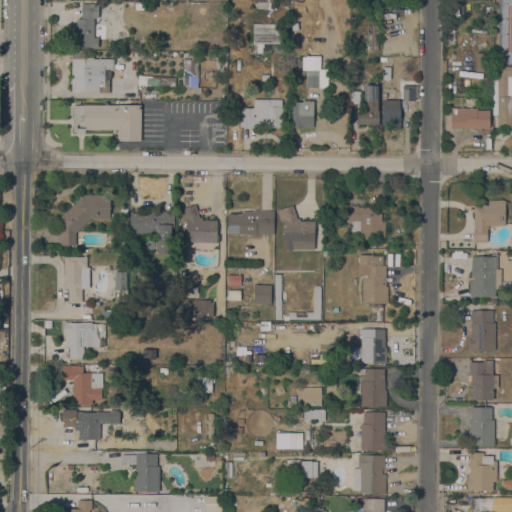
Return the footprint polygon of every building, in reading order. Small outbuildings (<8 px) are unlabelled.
[(256,8),(257,1),(253,1),(253,0),(263,0),(263,2),(266,2),(266,0),(276,0),(276,9),(256,8)] [(133,11),(133,2),(145,2),(145,11),(133,11)] [(73,47),(74,24),(76,24),(76,19),(81,19),(81,4),(98,4),(98,17),(105,17),(105,39),(98,39),(98,48),(73,47)] [(263,54),(253,54),(253,24),(276,24),(276,29),(285,29),(284,43),(263,43),(263,51),(263,54)] [(455,39),(445,39),(445,32),(449,32),(449,24),(454,24),(455,33),(455,39)] [(378,25),(378,50),(372,50),(372,32),(368,32),(368,25),(378,25)] [(170,49),(170,44),(177,44),(177,42),(194,43),(193,50),(170,49)] [(138,52),(138,57),(133,57),(133,59),(126,59),(126,61),(116,60),(116,51),(138,52)] [(71,92),(71,84),(70,84),(70,77),(71,77),(72,52),(85,52),(84,57),(93,57),(93,59),(113,59),(113,65),(119,65),(119,68),(124,69),(124,78),(105,78),(105,80),(109,80),(109,93),(71,92)] [(182,52),(197,52),(197,55),(201,55),(201,62),(197,62),(197,87),(195,87),(195,92),(190,92),(190,87),(182,87),(182,52)] [(491,72),(476,72),(476,71),(474,71),(474,60),(476,60),(476,53),(491,53),(491,72)] [(307,70),(302,70),(302,57),(306,57),(306,56),(320,56),(320,69),(328,69),(328,87),(307,87),(307,70)] [(493,66),(511,66),(511,116),(511,129),(497,129),(497,115),(493,115),(493,66)] [(137,85),(138,75),(147,76),(147,73),(153,73),(152,76),(176,77),(175,87),(137,85)] [(402,101),(402,80),(400,80),(400,75),(403,75),(403,73),(414,73),(414,101),(411,101),(402,101)] [(377,111),(379,111),(378,125),(357,124),(357,111),(364,111),(364,85),(378,85),(377,111)] [(360,103),(349,103),(350,91),(360,91),(360,103)] [(281,99),(281,106),(282,106),(282,127),(239,127),(240,108),(253,108),(253,99),(281,99)] [(292,127),(293,102),(302,102),(302,100),(313,100),(313,127),(292,127)] [(383,100),(399,100),(400,129),(391,129),(391,125),(382,125),(382,110),(383,110),(383,100)] [(140,106),(140,141),(118,141),(117,141),(117,130),(84,130),(84,133),(72,133),(73,105),(79,105),(139,106),(140,106)] [(474,128),(474,129),(469,129),(469,128),(451,128),(451,107),(477,108),(477,110),(489,110),(489,128),(474,128)] [(103,195),(103,197),(109,197),(109,219),(91,218),(75,233),(75,245),(60,245),(60,217),(81,198),(82,195),(103,195)] [(473,206),(480,206),(480,204),(488,204),(488,200),(505,200),(505,225),(488,225),(488,228),(487,228),(487,242),(476,242),(476,243),(473,243),(473,206)] [(183,220),(180,209),(196,204),(199,217),(202,217),(202,220),(217,220),(217,224),(218,224),(218,228),(217,228),(217,242),(186,242),(186,220),(183,220)] [(314,249),(282,249),(282,240),(284,240),(284,221),(280,222),(277,210),(293,205),(297,218),(300,218),(300,221),(314,221),(314,249)] [(385,238),(360,238),(360,231),(351,231),(351,227),(352,227),(353,224),(351,224),(351,221),(346,221),(346,205),(358,205),(358,207),(379,207),(379,213),(381,213),(381,221),(385,221),(385,238)] [(170,253),(157,253),(158,248),(154,248),(154,249),(144,249),(144,239),(157,239),(157,234),(130,233),(130,213),(145,213),(145,211),(155,211),(155,210),(156,210),(156,209),(163,209),(163,211),(165,211),(165,212),(174,212),(174,227),(171,227),(170,253)] [(228,234),(228,214),(242,214),(242,211),(252,211),(252,210),(273,210),(273,234),(228,234)] [(495,297),(469,296),(469,280),(472,281),(473,276),(471,276),(471,256),(488,256),(488,254),(493,255),(493,256),(497,256),(497,269),(495,269),(495,297)] [(387,303),(362,303),(363,274),(359,274),(359,255),(373,255),(373,256),(382,256),(383,265),(385,265),(386,286),(388,286),(387,303)] [(64,257),(86,257),(86,288),(82,288),(82,302),(68,302),(68,289),(64,289),(64,283),(63,281),(63,276),(64,274),(64,257)] [(228,278),(228,267),(241,267),(241,278),(228,278)] [(126,290),(115,289),(116,271),(126,271),(126,290)] [(254,284),(271,285),(271,303),(254,303),(254,284)] [(321,287),(320,320),(288,319),(288,320),(283,320),(283,316),(288,316),(288,312),(296,312),(307,313),(307,312),(313,312),(314,287),(321,287)] [(181,319),(182,299),(210,299),(210,303),(213,303),(213,317),(193,317),(193,319),(181,319)] [(469,350),(469,334),(470,334),(471,310),(492,310),(492,322),(495,323),(495,351),(469,350)] [(96,346),(83,346),(83,359),(69,359),(69,346),(65,346),(65,334),(63,334),(63,322),(92,322),(92,324),(96,324),(96,346)] [(384,347),(387,347),(387,363),(361,363),(361,338),(360,338),(360,328),(385,329),(384,347)] [(188,340),(187,333),(198,331),(199,338),(188,340)] [(206,338),(214,337),(215,348),(207,349),(206,338)] [(333,365),(322,365),(322,351),(333,351),(333,365)] [(225,357),(224,365),(214,364),(214,357),(225,357)] [(470,400),(470,394),(468,394),(469,390),(470,390),(470,386),(469,386),(469,384),(471,384),(471,375),(469,375),(469,362),(483,362),(483,360),(492,360),(492,375),(493,375),(498,375),(498,388),(493,388),(493,400),(470,400)] [(102,404),(73,404),(73,380),(60,380),(60,365),(79,365),(79,366),(83,366),(83,373),(102,373),(102,404)] [(364,368),(384,368),(384,382),(385,382),(385,390),(386,390),(386,407),(361,407),(361,381),(358,381),(358,376),(364,376),(364,368)] [(197,392),(197,376),(212,376),(212,377),(214,377),(214,382),(212,382),(212,393),(197,392)] [(336,394),(326,393),(326,377),(336,377),(336,394)] [(277,396),(274,389),(282,385),(285,392),(277,396)] [(297,403),(297,387),(321,387),(321,403),(297,403)] [(468,445),(468,429),(470,429),(470,420),(471,420),(471,407),(491,407),(491,419),(494,419),(494,445),(468,445)] [(318,420),(318,418),(310,418),(310,420),(303,420),(303,410),(325,410),(325,420),(318,420)] [(78,439),(78,430),(75,430),(75,424),(63,424),(63,411),(119,412),(119,424),(109,424),(109,435),(100,435),(100,439),(78,439)] [(360,450),(360,424),(363,424),(363,412),(384,412),(384,436),(386,436),(386,450),(360,450)] [(301,433),(275,432),(275,448),(301,449),(301,433)] [(493,482),(492,490),(486,490),(486,493),(482,493),(482,490),(469,490),(469,491),(468,491),(468,474),(470,474),(470,466),(468,466),(468,452),(484,452),(483,456),(493,456),(493,461),(496,461),(496,482),(493,482)] [(133,491),(133,472),(135,472),(135,464),(121,464),(121,454),(136,454),(136,453),(157,453),(157,466),(159,466),(159,492),(133,491)] [(385,493),(360,493),(360,492),(353,492),(352,468),(358,468),(358,454),(384,454),(384,474),(385,474),(385,493)] [(300,459),(300,473),(286,473),(286,462),(287,462),(287,460),(291,459),(291,458),(296,458),(296,459),(300,459)] [(317,461),(317,477),(301,477),(301,461),(312,461),(317,461)] [(224,462),(232,462),(231,477),(224,477),(224,462)] [(511,505),(500,505),(500,494),(511,494),(511,505)] [(220,511),(221,496),(204,496),(204,511),(220,511)] [(310,506),(297,506),(297,500),(304,500),(304,497),(310,497),(310,506)] [(355,511),(355,509),(359,510),(359,497),(368,498),(384,498),(383,511),(355,511)] [(493,511),(469,511),(469,497),(491,497),(491,498),(496,499),(495,510),(493,510),(493,511)] [(91,510),(89,510),(89,511),(61,511),(61,508),(77,508),(78,500),(91,500),(91,510)]
